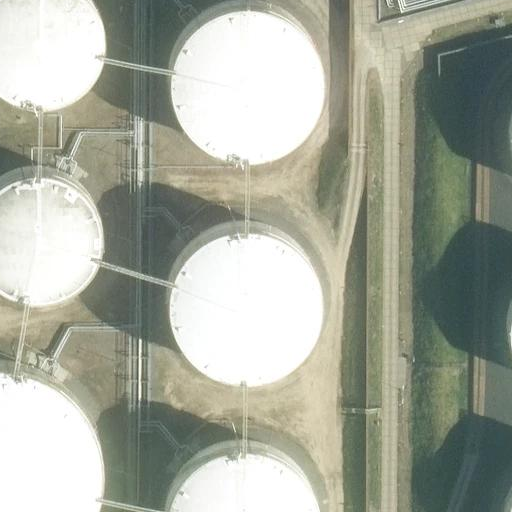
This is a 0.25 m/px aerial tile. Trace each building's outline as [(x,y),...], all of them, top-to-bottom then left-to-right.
[(33,99),(37,99),(41,99),(45,98),(49,98),(53,97),(57,96),(61,94),(64,93),(68,91),(72,89),(75,86),(78,84),(81,81),(84,78),(87,75),(89,72),(91,69),(93,65),(95,62),(97,58),(99,52),(100,49),(101,45),(101,41),(101,37),(101,33),(101,29),(100,25),(100,21),(99,19),(99,17),(97,13),(96,9),(94,5),(92,2),(91,0),(0,0),(0,86),(1,88),(5,90),(10,93),(14,94),(17,96),(21,97),(25,98),(29,98),(33,99)] [(237,151),(244,151),(248,151),(252,151),(257,150),(263,148),(269,147),(273,145),(277,143),(281,141),(285,139),(289,136),(292,134),(295,131),(300,126),(303,123),(305,119),(308,116),(310,112),(312,108),(314,104),(315,102),(316,98),(317,93),(318,89),(319,83),(320,78),(320,74),(319,70),(319,63),(318,59),(317,55),(315,50),(314,46),(313,44),(311,40),(308,35),(305,31),(303,27),(300,24),(297,21),(292,17),(289,14),(285,11),(279,8),(275,6),(271,4),(267,3),(261,1),(257,0),(255,0),(231,0),(224,2),(220,3),(216,4),(212,6),(206,9),(202,11),(199,14),(195,17),(192,19),(189,22),(186,26),(183,29),(181,33),(177,38),(175,42),(173,46),(173,48),(171,52),(169,59),(169,63),(168,67),(168,72),(168,76),(168,78),(168,83),(169,87),(170,93),(171,98),(172,100),(173,104),(175,108),(178,114),(181,117),(183,121),(186,124),(187,126),(190,129),(195,134),(199,136),(204,140),(208,142),(214,145),(218,147),(224,148),(228,149),(233,150),(237,151)] [(31,293),(35,293),(39,293),(43,293),(47,292),(51,291),(57,290),(61,288),(64,287),(69,284),(73,281),(76,279),(79,276),(82,273),(84,270),(87,267),(89,264),(91,260),(93,257),(95,253),(96,249),(97,245),(98,242),(99,238),(99,234),(99,229),(99,225),(99,221),(98,218),(97,214),(96,210),(95,206),(93,202),(91,199),(89,195),(87,192),(84,189),(82,186),(79,183),(76,180),(73,178),(69,175),(66,173),(62,172),(59,170),(55,169),(51,168),(47,167),(43,166),(39,166),(35,166),(31,166),(27,166),(23,167),(19,168),(15,169),(10,171),(6,173),(3,174),(0,176),(0,282),(1,284),(4,286),(8,287),(14,290),(17,291),(23,292),(27,293),(31,293)] [(235,372),(242,372),(246,372),(251,372),(255,371),(259,370),(261,370),(264,369),(268,368),(272,366),(276,364),(280,362),(283,360),(289,356),(292,353),(295,350),(298,347),(301,344),(304,340),(306,337),(309,333),(311,329),(311,327),(313,323),(315,319),(316,312),(317,308),(318,304),(318,299),(318,295),(318,291),(317,284),(316,280),(315,273),(313,269),(311,265),(310,261),(307,257),(304,252),(301,248),(298,245),(295,242),(290,238),(287,235),(283,232),(280,230),(274,227),(270,225),(266,224),(261,223),(257,222),(253,221),(249,220),(244,220),(238,220),(233,221),(229,221),(225,222),(220,223),(216,225),(210,227),(206,229),(202,231),(197,235),(193,238),(190,240),(187,244),(184,247),(181,250),(178,256),(175,259),(173,263),(172,265),(171,269),(169,273),(169,276),(168,280),(167,284),(166,288),(166,295),(166,299),(166,304),(167,308),(167,310),(168,315),(169,319),(172,325),(173,329),(176,335),(179,338),(180,340),(183,344),(186,347),(189,350),(193,355),(197,357),(200,360),(206,363),(210,365),(216,368),(220,369),(227,371),(231,371),(235,372)] [(0,511),(88,511),(90,508),(91,506),(93,501),(96,494),(97,489),(98,483),(98,481),(99,476),(99,473),(99,468),(99,463),(99,460),(99,455),(98,450),(97,445),(97,442),(95,435),(93,430),(90,422),(88,418),(86,413),(83,409),(82,406),(77,400),(74,396),(72,394),(68,390),(65,387),(61,383),(55,379),(48,374),(43,372),(36,368),(29,366),(22,363),(17,362),(12,361),(4,360),(0,359),(0,511)] [(315,511),(316,508),(315,503),(314,499),(313,495),(311,489),(309,485),(308,481),(304,475),(302,471),(299,468),(296,464),(293,461),(288,457),(285,454),(281,452),(278,449),(272,446),(268,445),(264,443),(259,442),(255,441),(251,440),(247,440),(242,439),(238,439),(233,440),(229,440),(223,441),(218,443),(212,445),(208,446),(204,448),(200,451),(195,454),(191,457),(188,460),(184,464),(181,468),(178,471),(174,477),(172,481),(170,485),(168,491),(167,495),(166,497),(165,501),(165,506),(164,510),(164,511),(315,511)] [(511,511),(511,484),(511,486),(509,489),(507,495),(506,499),(505,501),(504,505),(504,506),(503,510),(503,511),(511,511)]
